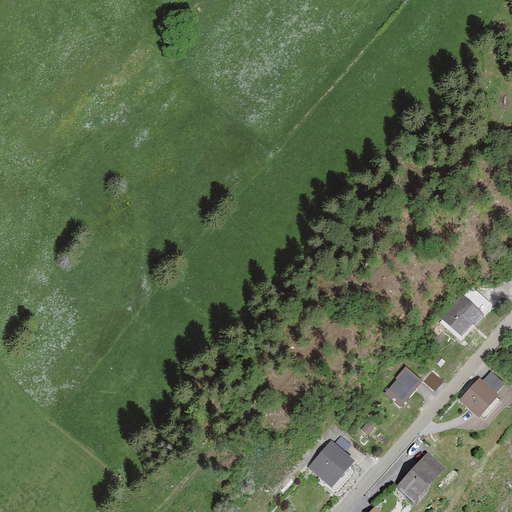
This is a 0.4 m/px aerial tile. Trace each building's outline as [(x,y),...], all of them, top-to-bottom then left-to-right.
[(482,314),(464,295),(442,317),(460,336),(482,314)] [(422,379),(405,365),(383,391),(401,405),(422,379)] [(480,377),(461,396),(480,414),(498,396),(480,377)] [(332,439),(307,466),(329,488),(355,462),(332,439)] [(428,452),(396,486),(413,501),(445,467),(428,452)]
